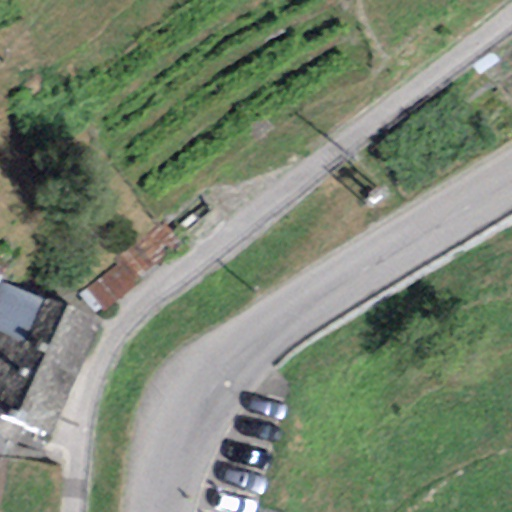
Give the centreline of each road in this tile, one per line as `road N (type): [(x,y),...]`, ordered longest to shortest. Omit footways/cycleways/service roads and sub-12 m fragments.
road 1 (residential): [(511,21),(128,317),(83,404),(76,511)]
road 2 (tertiary): [(155,511),(181,414),(206,382),(265,334),(511,181)]
